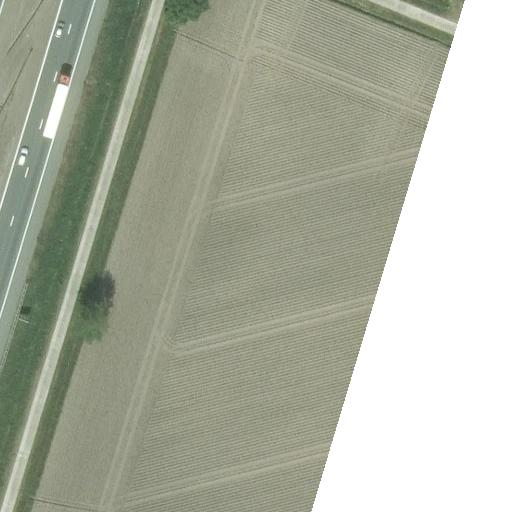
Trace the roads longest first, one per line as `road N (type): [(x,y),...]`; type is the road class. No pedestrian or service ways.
road 1 (unclassified): [(4,511),(158,0),(376,0),(511,52)]
road 2 (motorway): [(0,281),(85,0)]
